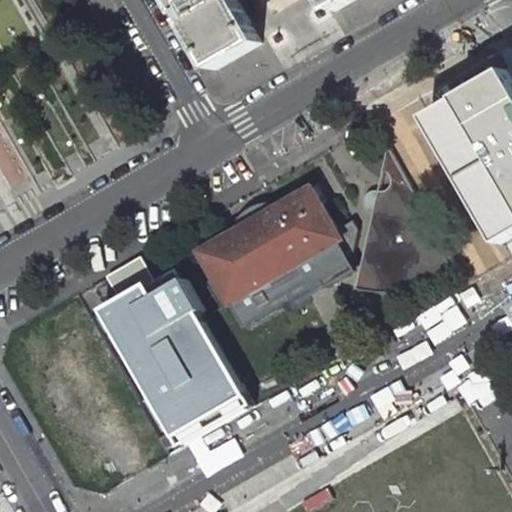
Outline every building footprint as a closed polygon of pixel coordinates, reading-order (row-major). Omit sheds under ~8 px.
[(175,0),(184,15),(186,13),(192,23),(190,24),(199,41),(205,38),(212,51),(207,54),(216,70),(263,43),(254,26),(248,29),(241,17),(246,14),(238,0),(175,0)] [(328,0),(335,11),(355,0),(354,0),(328,0)] [(511,68),(503,52),(418,97),(499,248),(511,240),(511,68)] [(452,255),(389,147),(384,170),(380,191),(378,190),(376,191),(374,191),(372,192),(370,193),(369,194),(367,196),(366,198),(366,201),(366,203),(366,206),(367,207),(368,210),(369,211),(370,212),(372,213),(373,214),(375,214),(362,280),(360,289),(374,292),(383,293),(395,293),(406,292),(416,290),(426,288),(440,283),(449,280),(462,274),(452,255)] [(316,189),(206,253),(249,329),(328,285),(330,290),(352,277),(361,230),(356,221),(340,231),(316,189)] [(232,395),(238,388),(198,317),(203,314),(184,282),(175,287),(168,275),(105,311),(166,417),(178,412),(186,413),(194,413),(203,412),(212,410),(219,406),(227,400),(232,395)] [(181,444),(175,433),(165,439),(172,450),(181,444)]
